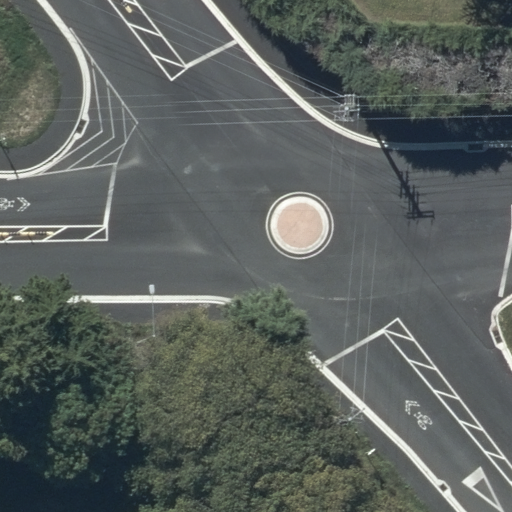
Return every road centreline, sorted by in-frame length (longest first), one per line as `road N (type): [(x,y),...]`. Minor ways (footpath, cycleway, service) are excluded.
road 1 (residential): [(500,511),(305,300)]
road 2 (residential): [(228,193),(74,0)]
road 3 (tertiary): [(237,267),(0,268)]
road 4 (tertiary): [(0,201),(228,193)]
road 5 (residential): [(376,240),(511,422)]
road 6 (residential): [(166,0),(283,146)]
road 7 (tertiary): [(365,180),(511,175)]
road 8 (tertiary): [(511,255),(376,240)]
